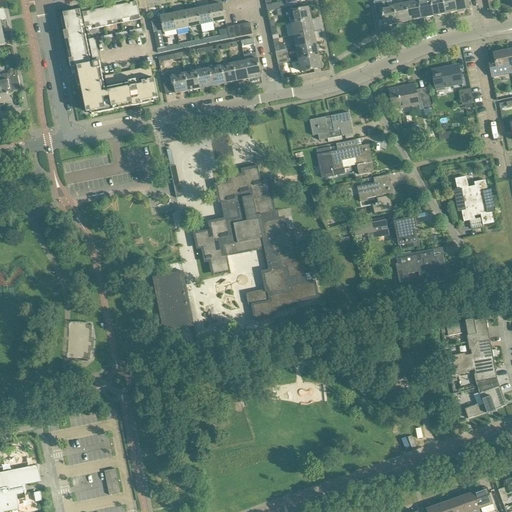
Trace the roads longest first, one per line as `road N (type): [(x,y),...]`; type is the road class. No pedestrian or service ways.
road 1 (residential): [(483,296),(467,251),(360,75)]
road 2 (residential): [(281,511),(511,430)]
road 3 (residential): [(67,139),(276,96)]
road 4 (residential): [(502,175),(474,33)]
road 5 (residential): [(67,139),(39,0)]
road 6 (residential): [(360,75),(474,33)]
